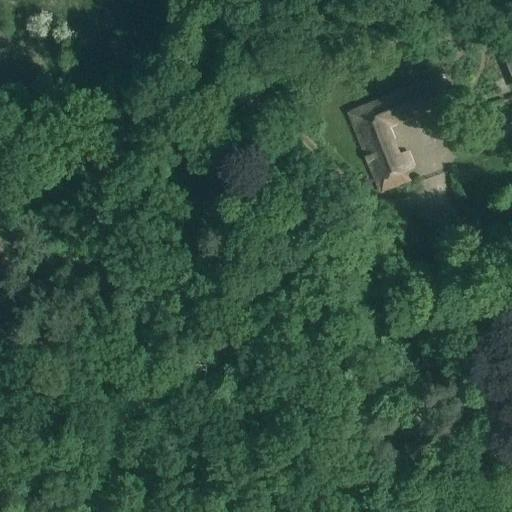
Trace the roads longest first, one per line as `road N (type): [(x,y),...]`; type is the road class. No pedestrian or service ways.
road 1 (track): [(0,136),(259,71),(473,0)]
road 2 (track): [(288,359),(273,175),(214,0)]
